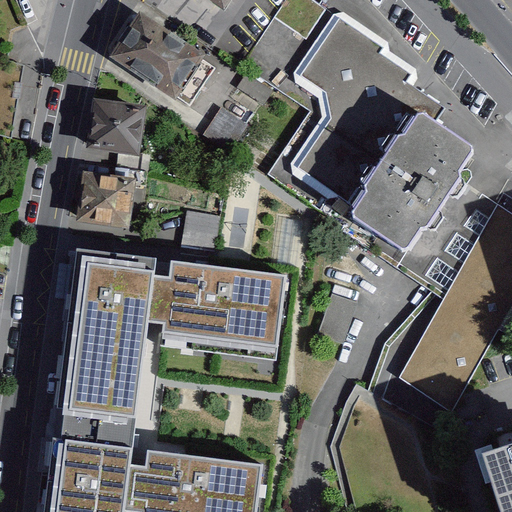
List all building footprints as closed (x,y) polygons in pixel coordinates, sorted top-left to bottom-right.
[(190,0),(225,24),(240,0),(190,0)] [(289,0),(280,16),(309,35),(326,9),(310,0),(289,0)] [(219,62),(137,10),(109,52),(191,105),(219,62)] [(328,90),(330,110),(297,164),(369,210),(427,123),(438,107),(413,91),(420,78),(387,59),(392,50),(342,19),(301,73),(328,90)] [(149,101),(93,95),(88,142),(143,148),(149,101)] [(220,105),(205,132),(239,151),(254,124),(220,105)] [(427,123),(369,210),(359,225),(408,261),(423,239),(432,237),(460,189),(457,179),(474,157),(427,123)] [(137,175),(84,169),(79,212),(132,218),(137,175)] [(511,220),(496,211),(397,387),(449,422),(511,306),(511,220)] [(187,217),(180,255),(214,261),(222,224),(187,217)] [(158,271),(75,260),(49,511),(126,511),(132,474),(151,329),(157,282),(158,271)] [(172,283),(157,282),(151,329),(165,330),(163,344),(280,359),(289,289),(173,274),(172,283)] [(321,335),(345,341),(356,301),(332,295),(321,335)] [(511,511),(511,443),(479,454),(496,511),(511,511)] [(132,474),(126,511),(254,511),(260,475),(149,459),(146,476),(132,474)]
